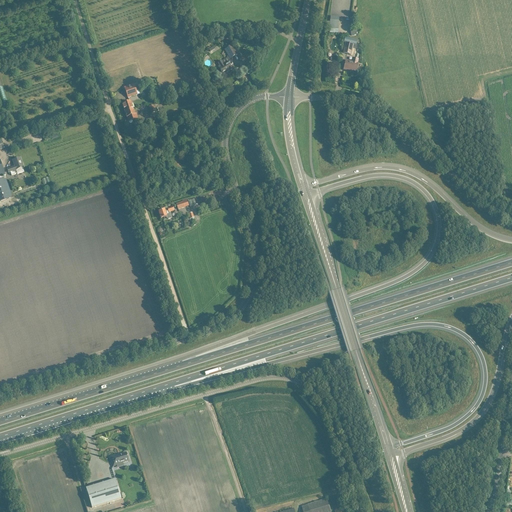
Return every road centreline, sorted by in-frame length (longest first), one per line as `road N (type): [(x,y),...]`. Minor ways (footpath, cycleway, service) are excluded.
road 1 (unclassified): [(0,396),(187,337),(236,313),(254,265),(222,144),(242,104),(288,97)]
road 2 (motorway): [(173,382),(407,327),(449,327),(482,358),(480,398),(450,426),(388,448)]
road 3 (motorway): [(304,194),(368,176),(407,179),(432,200),(438,220),(426,261),(411,274),(182,365)]
road 4 (unclassified): [(357,511),(328,413),(308,387),(283,377),(0,457)]
road 5 (track): [(187,337),(75,0)]
road 6 (motorway): [(173,382),(511,277)]
road 7 (motorway): [(511,262),(182,365)]
road 8 (tertiary): [(304,194),(388,448)]
road 9 (unclassified): [(511,220),(375,109),(288,97)]
road 10 (motorway): [(511,240),(489,234),(399,169),(360,169),(302,186)]
road 11 (motorway): [(390,455),(453,434),(478,415),(511,321)]
road 12 (motorway): [(182,365),(0,421)]
road 13 (motorway): [(0,436),(173,382)]
road 14 (track): [(6,160),(11,142),(109,108)]
